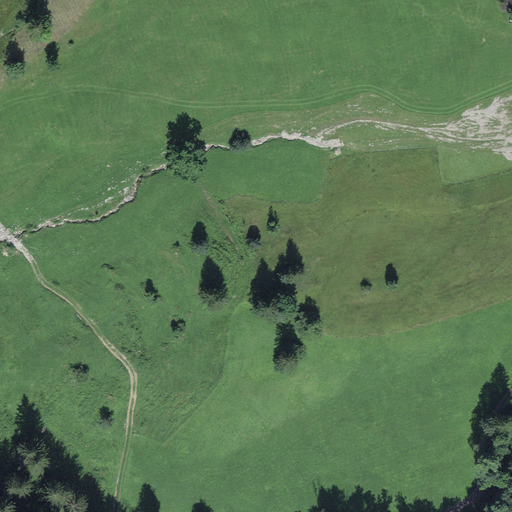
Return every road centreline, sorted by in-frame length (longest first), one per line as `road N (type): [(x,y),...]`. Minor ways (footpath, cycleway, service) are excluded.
road 1 (track): [(121,511),(133,388),(128,364),(0,226)]
road 2 (track): [(511,417),(476,499),(448,511)]
